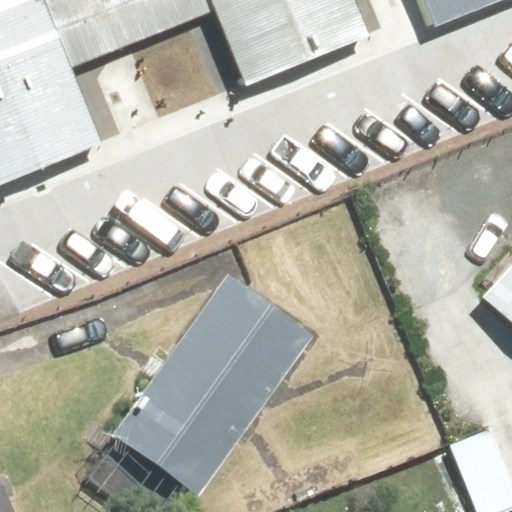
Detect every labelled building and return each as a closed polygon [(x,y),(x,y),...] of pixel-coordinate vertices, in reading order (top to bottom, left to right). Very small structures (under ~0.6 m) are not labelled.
[(0,0),(0,182),(102,141),(73,70),(220,12),(249,86),(367,40),(351,0),(0,0)] [(424,0),(434,23),(494,0),(424,0)] [(511,264),(477,298),(511,332),(511,264)] [(192,502),(303,343),(213,280),(102,439),(192,502)] [(511,458),(502,433),(457,450),(482,511),(508,511),(511,511),(511,458)] [(18,511),(5,481),(0,482),(0,511),(18,511)]
